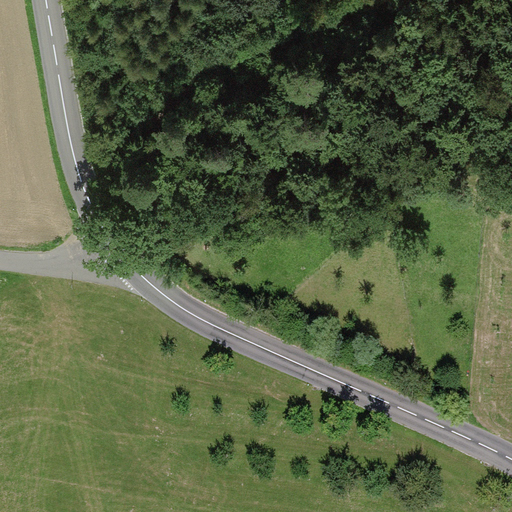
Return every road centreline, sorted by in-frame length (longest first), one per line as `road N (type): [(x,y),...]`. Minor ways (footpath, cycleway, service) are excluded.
road 1 (tertiary): [(511,461),(237,337),(172,302),(119,252)]
road 2 (track): [(88,199),(194,82),(294,32),(384,0)]
road 3 (tertiary): [(119,252),(74,158),(46,0)]
road 4 (unclassified): [(0,259),(84,268),(119,252)]
